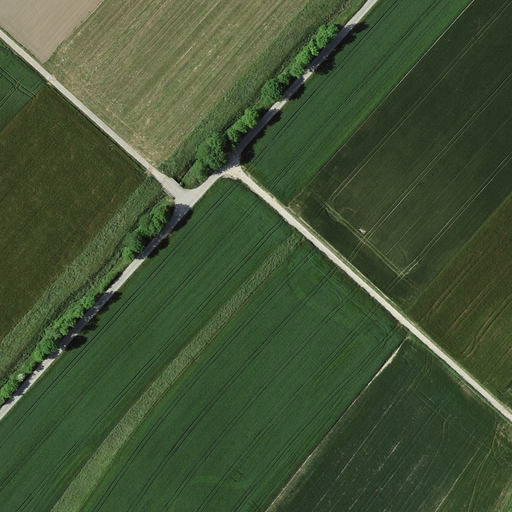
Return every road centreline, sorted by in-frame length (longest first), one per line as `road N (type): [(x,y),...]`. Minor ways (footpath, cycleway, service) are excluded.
road 1 (track): [(373,0),(0,413)]
road 2 (track): [(228,162),(511,413)]
road 3 (track): [(188,203),(0,32)]
